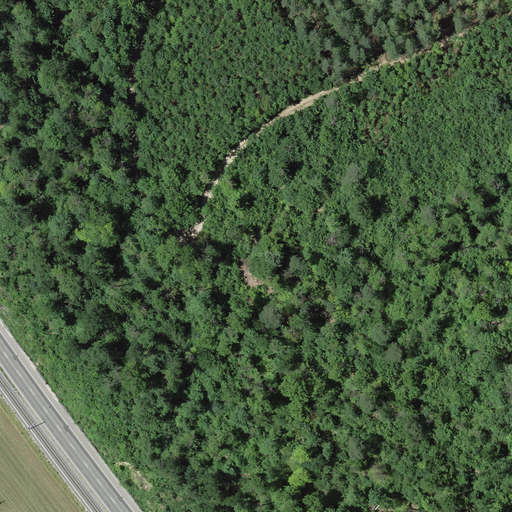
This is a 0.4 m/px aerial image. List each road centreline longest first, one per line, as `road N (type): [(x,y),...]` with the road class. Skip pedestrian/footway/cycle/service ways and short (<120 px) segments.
road 1 (track): [(153,0),(134,58),(139,186),(153,216),(170,227),(190,223),(220,159),(258,128),(511,18)]
road 2 (primary): [(0,348),(123,511)]
